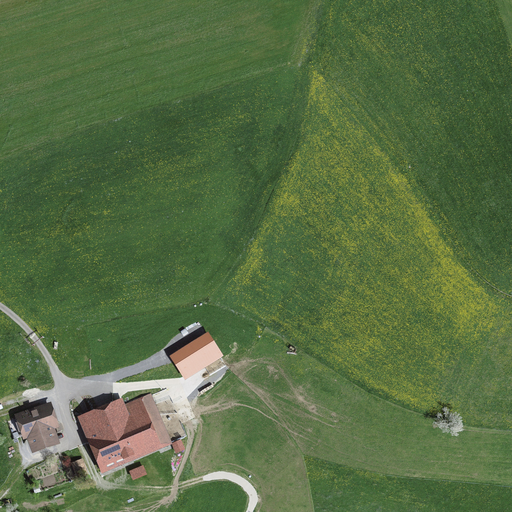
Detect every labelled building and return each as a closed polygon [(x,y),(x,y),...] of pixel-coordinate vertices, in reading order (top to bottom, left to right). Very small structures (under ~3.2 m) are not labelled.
[(221,355),(208,334),(173,357),(186,377),(221,355)] [(145,451),(161,446),(141,399),(115,410),(113,405),(84,417),(106,468),(145,451)] [(48,407),(7,420),(13,437),(29,432),(34,448),(53,442),(48,426),(54,425),(48,407)] [(182,439),(172,443),(178,455),(187,451),(182,439)] [(81,460),(73,463),(78,478),(87,474),(81,460)] [(142,470),(140,464),(128,469),(130,475),(142,470)]
